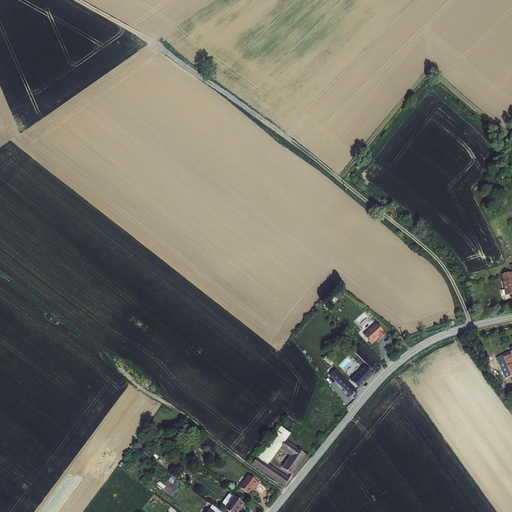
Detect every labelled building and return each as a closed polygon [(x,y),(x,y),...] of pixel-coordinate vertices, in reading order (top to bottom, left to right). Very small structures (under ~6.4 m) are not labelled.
[(505,296),(511,294),(511,272),(501,274),(503,282),(502,282),(505,296)] [(371,341),(369,342),(372,345),(377,340),(379,338),(380,340),(386,334),(384,332),(384,333),(376,323),(364,334),(371,341)] [(353,352),(375,373),(377,371),(379,369),(381,366),(360,345),(353,352)] [(503,356),(505,362),(506,362),(511,376),(511,377),(511,364),(511,365),(511,363),(511,362),(511,348),(509,349),(511,352),(502,356),(503,356)] [(504,379),(511,376),(506,362),(505,362),(503,356),(496,359),(504,379)] [(350,381),(359,390),(374,375),(365,367),(350,381)] [(346,372),(351,377),(356,372),(353,369),(351,370),(350,369),(346,372)] [(354,394),(357,391),(335,370),(329,376),(351,397),(354,394)] [(291,434),(281,427),(252,466),(283,487),(289,480),(268,465),(280,450),(289,456),(281,468),(293,476),(307,456),(296,449),(296,448),(286,441),(291,434)] [(239,487),(248,494),(251,490),(252,490),(254,488),(255,489),(260,483),(248,474),(239,487)] [(228,500),(231,496),(229,494),(228,494),(220,505),(224,507),(229,501),(228,500)] [(224,508),(229,511),(239,511),(241,510),(246,504),(233,494),(232,495),(231,496),(228,500),(229,501),(224,507),(224,508)]
